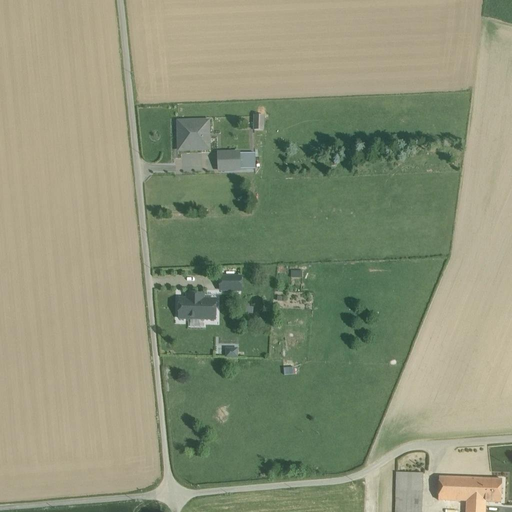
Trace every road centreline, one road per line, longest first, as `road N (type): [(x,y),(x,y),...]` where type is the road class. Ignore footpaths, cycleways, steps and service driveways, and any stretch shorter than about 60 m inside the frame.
road 1 (track): [(511,439),(423,446),(327,482),(0,508)]
road 2 (track): [(173,511),(124,0)]
